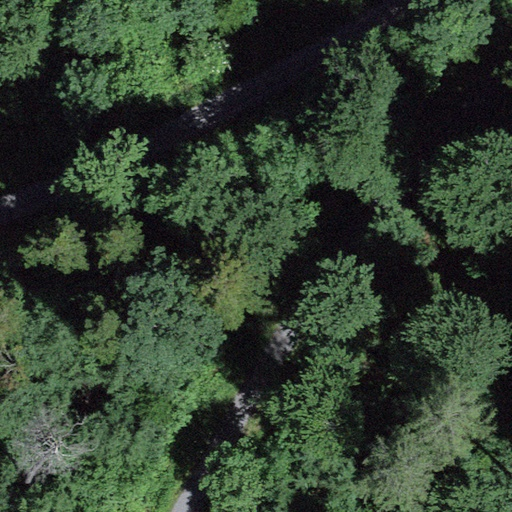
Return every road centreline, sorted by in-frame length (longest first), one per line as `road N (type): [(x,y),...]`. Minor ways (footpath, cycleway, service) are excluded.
road 1 (track): [(511,93),(343,270),(199,497),(203,511)]
road 2 (track): [(0,216),(199,136),(427,0)]
road 3 (unknown): [(199,497),(113,260)]
